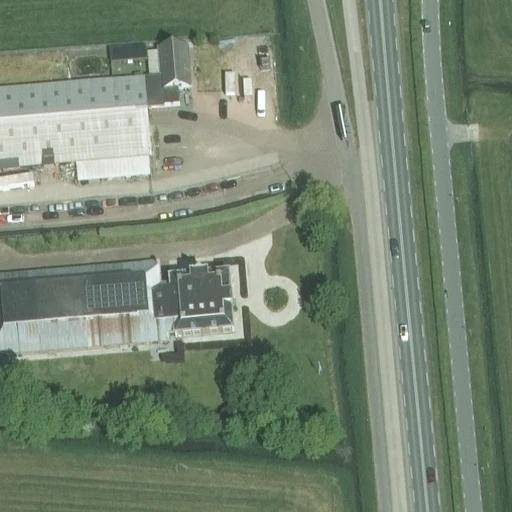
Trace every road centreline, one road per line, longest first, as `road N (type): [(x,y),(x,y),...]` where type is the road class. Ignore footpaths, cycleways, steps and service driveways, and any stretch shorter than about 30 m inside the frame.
road 1 (unclassified): [(316,0),(358,215),(385,511)]
road 2 (primary): [(427,511),(379,0)]
road 3 (unclassified): [(473,511),(431,0)]
